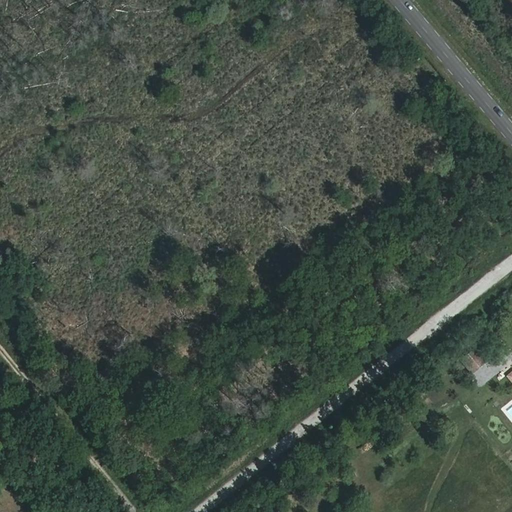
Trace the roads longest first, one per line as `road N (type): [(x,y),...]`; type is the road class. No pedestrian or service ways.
road 1 (track): [(196,511),(511,260)]
road 2 (unknown): [(0,350),(140,511)]
road 3 (primary): [(400,0),(511,134)]
